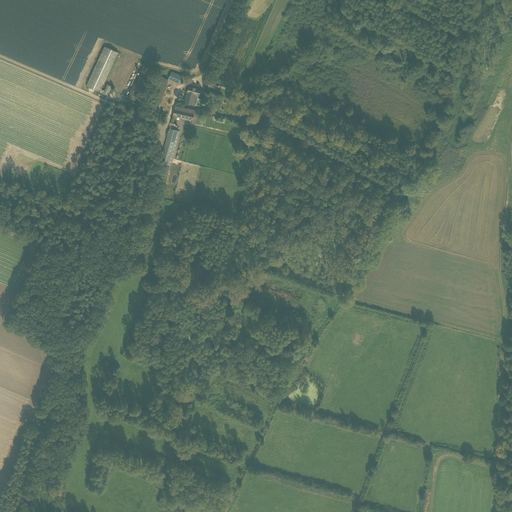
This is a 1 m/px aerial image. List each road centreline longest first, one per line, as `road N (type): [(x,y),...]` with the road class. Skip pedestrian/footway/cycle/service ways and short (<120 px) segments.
road 1 (unclassified): [(0,55),(162,123),(178,90),(203,75),(237,0)]
road 2 (track): [(122,262),(203,289),(274,268),(339,294)]
road 3 (track): [(339,294),(444,138),(430,123)]
road 4 (track): [(339,294),(502,340)]
road 5 (track): [(107,102),(41,245)]
road 6 (track): [(162,123),(138,233),(122,262)]
road 7 (track): [(502,340),(498,469)]
